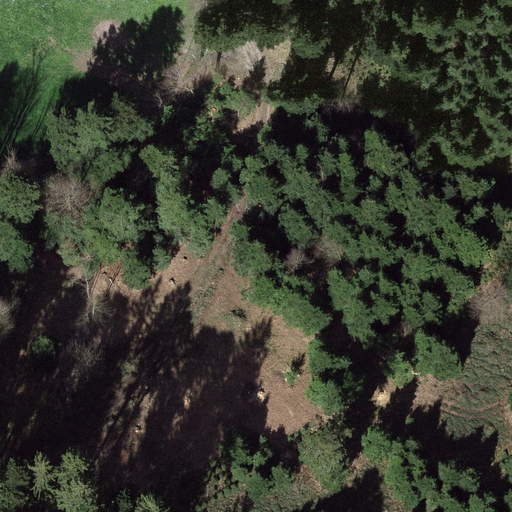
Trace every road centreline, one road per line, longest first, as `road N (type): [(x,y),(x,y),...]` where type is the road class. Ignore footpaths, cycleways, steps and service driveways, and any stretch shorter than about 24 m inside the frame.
road 1 (track): [(201,0),(166,97),(0,174)]
road 2 (track): [(252,0),(222,51),(166,97)]
